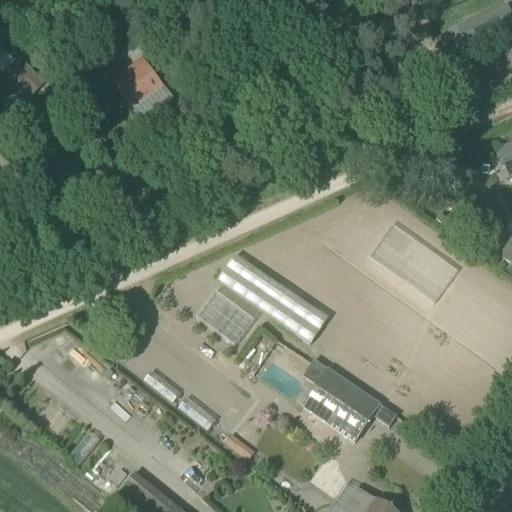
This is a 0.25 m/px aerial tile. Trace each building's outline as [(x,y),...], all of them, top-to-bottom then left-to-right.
[(199,0),(200,8),(229,6),(228,0),(199,0)] [(511,26),(511,17),(508,8),(457,30),(465,47),(511,26)] [(20,61),(0,81),(0,92),(8,101),(19,90),(29,101),(45,86),(20,61)] [(127,108),(129,110),(160,87),(143,63),(123,78),(118,71),(110,78),(130,106),(127,108)] [(253,91),(267,117),(302,98),(288,72),(253,91)] [(511,144),(484,157),(497,187),(511,180),(511,144)] [(119,166),(85,197),(93,205),(96,202),(107,213),(103,217),(109,224),(139,196),(125,182),(130,178),(119,166)] [(11,190),(4,196),(14,208),(21,201),(11,190)] [(511,245),(500,263),(511,270),(511,245)] [(308,347),(327,320),(233,257),(214,284),(308,347)] [(316,389),(302,409),(356,445),(381,409),(315,364),(304,380),(316,389)] [(176,413),(206,432),(214,419),(184,401),(176,413)] [(180,511),(136,477),(115,503),(125,511),(180,511)] [(385,511),(356,492),(343,511),(385,511)]
